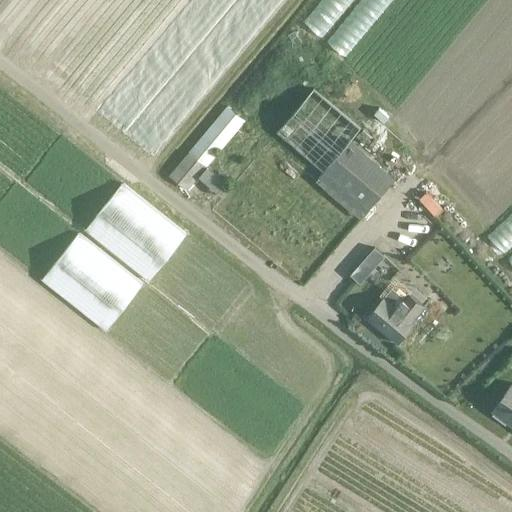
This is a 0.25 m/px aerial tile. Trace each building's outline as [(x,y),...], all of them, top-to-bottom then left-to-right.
[(396,177),(351,139),(361,128),(314,89),(278,132),(323,170),(314,181),(269,142),(231,187),(226,182),(264,136),(246,122),(208,168),(206,166),(244,121),(227,106),(189,152),(170,175),(187,190),(198,177),(223,196),(212,210),(304,287),(396,177)] [(184,229),(147,277),(212,327),(249,279),(184,229)] [(350,272),(361,281),(384,252),(374,244),(350,272)] [(172,379),(208,330),(141,282),(105,331),(172,379)] [(397,343),(415,323),(413,322),(426,306),(408,291),(403,296),(393,288),(367,317),(397,343)] [(511,425),(511,384),(492,411),(511,425)]
